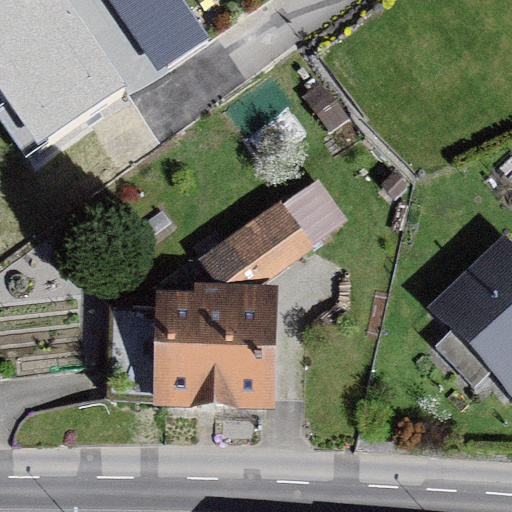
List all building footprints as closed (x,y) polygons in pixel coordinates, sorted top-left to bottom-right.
[(112,86),(53,0),(0,0),(0,70),(42,133),(112,86)] [(172,0),(118,0),(159,61),(197,36),(172,0)] [(205,265),(224,291),(300,236),(280,210),(205,265)] [(510,390),(511,387),(511,261),(506,255),(441,317),(510,390)] [(112,315),(110,403),(263,406),(265,319),(204,317),(204,303),(168,302),(168,316),(112,315)]
